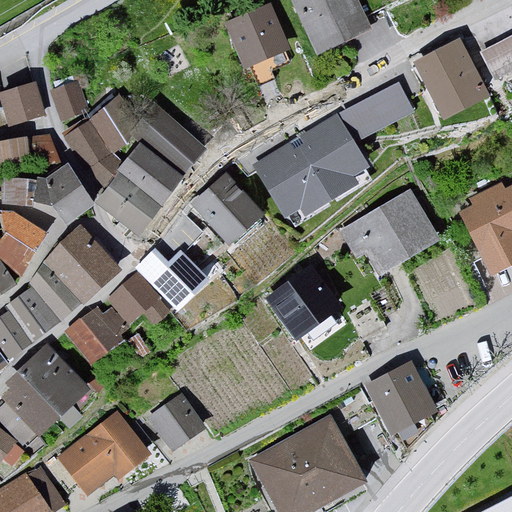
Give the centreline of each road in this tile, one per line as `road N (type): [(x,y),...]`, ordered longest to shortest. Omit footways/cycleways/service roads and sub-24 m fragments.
road 1 (residential): [(0,407),(229,149),(506,0)]
road 2 (residential): [(99,511),(319,391),(511,317)]
road 3 (tertiary): [(395,511),(511,395)]
